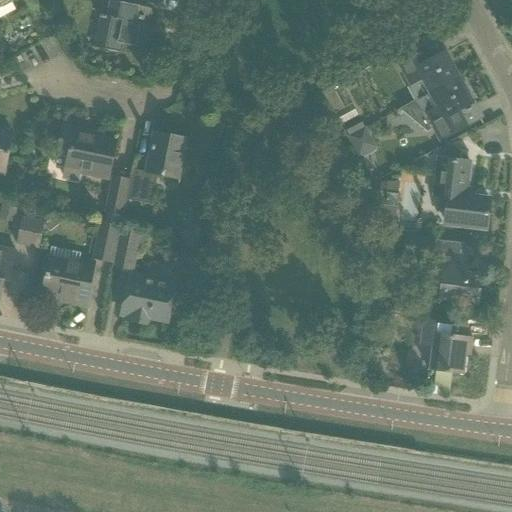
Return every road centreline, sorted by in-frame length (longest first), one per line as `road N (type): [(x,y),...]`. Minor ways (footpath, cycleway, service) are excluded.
road 1 (tertiary): [(0,340),(178,379),(501,427)]
road 2 (residential): [(55,101),(141,123),(155,118),(171,87),(186,0)]
